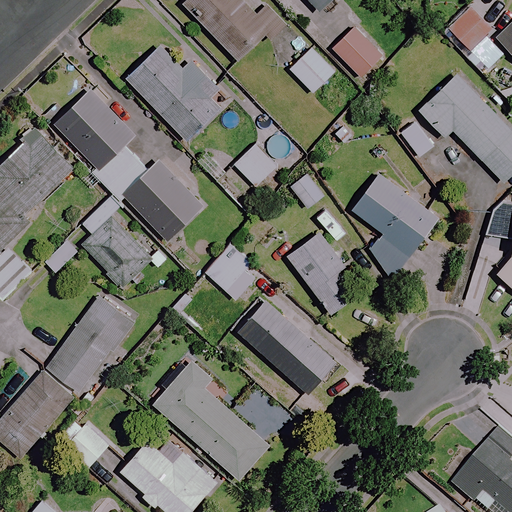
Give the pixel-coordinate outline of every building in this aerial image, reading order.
[(254,14),(239,0),(185,0),(184,2),(201,19),(198,22),(238,62),(265,35),(270,40),(284,27),(263,6),(254,14)] [(331,0),(306,0),(318,12),(331,0)] [(491,31),(469,8),(448,29),(469,52),(491,31)] [(511,21),(495,37),(511,56),(511,21)] [(382,55),(355,28),(332,50),(359,78),(382,55)] [(179,69),(158,48),(126,79),(185,142),(228,101),(189,60),(179,69)] [(334,72),(311,49),(289,70),(312,94),(334,72)] [(511,173),(511,132),(457,76),(419,112),(444,138),(451,130),(503,183),(511,173)] [(110,196),(120,206),(123,208),(129,203),(167,242),(205,205),(160,159),(148,171),(124,147),(136,135),(88,85),(50,122),(93,167),(87,172),(110,196)] [(433,146),(414,121),(400,133),(418,157),(433,146)] [(73,168),(35,129),(0,162),(0,299),(2,301),(32,272),(6,245),(30,222),(24,216),(73,168)] [(275,166),(254,145),(233,165),(255,187),(275,166)] [(205,151),(195,161),(216,182),(225,172),(205,151)] [(323,196),(306,174),(290,187),(306,209),(323,196)] [(437,219),(378,174),(350,210),(381,233),(368,249),(391,280),(437,219)] [(120,206),(110,196),(81,224),(91,234),(120,206)] [(106,245),(93,233),(79,248),(123,291),(145,268),(113,237),(106,245)] [(344,267),(318,233),(287,257),(330,315),(356,295),(338,271),(344,267)] [(77,251),(64,238),(41,260),(54,273),(77,251)] [(511,287),(511,239),(510,251),(493,273),(511,287)] [(221,323),(237,300),(249,283),(263,292),(271,280),(224,247),(203,276),(222,289),(216,298),(204,289),(194,304),(221,323)] [(133,321),(96,295),(45,367),(78,391),(110,346),(114,349),(133,321)] [(335,362),(265,300),(237,332),(307,394),(335,362)] [(210,377),(189,359),(151,403),(238,480),(272,442),(238,412),(205,383),(210,377)] [(73,398),(42,371),(0,419),(0,442),(20,459),(73,398)] [(108,445),(78,418),(59,439),(90,465),(108,445)] [(511,460),(511,443),(498,431),(454,482),(487,511),(511,511),(511,464),(510,463),(511,460)] [(183,452),(173,462),(148,440),(120,471),(144,492),(142,495),(154,506),(156,503),(166,511),(189,511),(217,482),(183,452)] [(53,511),(41,501),(31,511),(53,511)]
